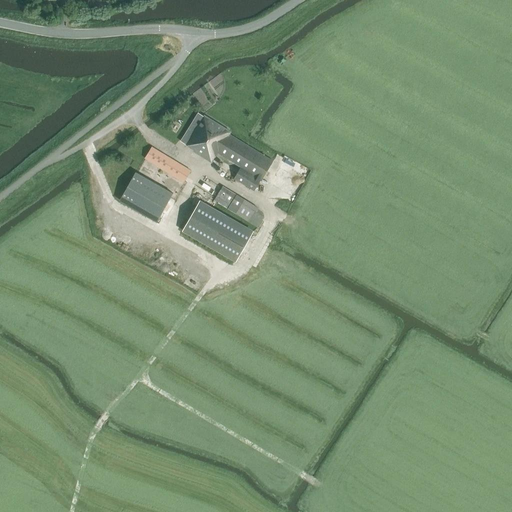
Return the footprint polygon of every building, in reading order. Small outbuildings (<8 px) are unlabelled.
[(109,1),(102,0),(101,0),(88,0),(88,6),(108,8),(109,1)] [(234,178),(254,191),(261,180),(262,180),(273,161),(229,134),(231,132),(205,116),(204,117),(198,113),(181,142),(194,150),(193,151),(212,162),(218,153),(241,167),(234,178)] [(165,171),(184,182),(191,171),(152,147),(145,158),(165,171)] [(120,200),(157,221),(173,194),(136,172),(120,200)] [(206,182),(212,185),(215,176),(209,174),(206,182)] [(212,187),(218,190),(223,182),(217,179),(212,187)] [(236,213),(258,227),(262,222),(264,216),(264,215),(264,214),(263,213),(262,211),(260,208),(223,186),(216,197),(237,211),(236,213)] [(236,260),(253,232),(200,202),(183,230),(236,260)]
